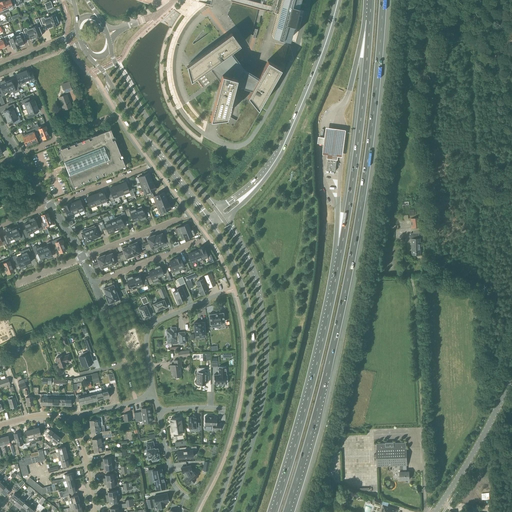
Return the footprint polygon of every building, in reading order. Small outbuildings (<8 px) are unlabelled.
[(4,0),(0,1),(0,3),(3,11),(4,14),(9,12),(8,9),(4,0)] [(4,0),(8,9),(9,12),(14,10),(13,8),(16,7),(14,1),(11,2),(10,0),(4,0)] [(299,0),(278,0),(276,11),(275,13),(278,14),(272,35),(289,40),(297,10),(299,0)] [(54,27),(59,24),(58,22),(59,22),(56,16),(55,14),(49,16),(51,21),(54,27)] [(48,29),(54,27),(51,21),(49,16),(44,18),(44,17),(40,18),(43,24),(45,23),(48,29)] [(37,25),(32,27),(36,37),(42,35),(41,33),(39,27),(42,26),(39,18),(35,20),(37,25)] [(31,40),(36,37),(32,27),(27,29),(26,28),(23,29),(25,35),(28,34),(31,40)] [(25,38),(22,32),(19,33),(20,35),(14,37),(18,47),(24,44),(22,39),(25,38)] [(212,110),(210,118),(218,117),(226,116),(234,85),(251,89),(248,94),(247,96),(257,108),(261,101),(280,68),(267,60),(258,76),(244,68),(231,51),(240,45),(231,32),(186,65),(188,71),(190,81),(193,79),(210,67),(220,81),(212,110)] [(13,33),(4,36),(7,42),(9,41),(12,47),(13,49),(18,47),(14,37),(13,33)] [(287,54),(292,56),(296,42),(291,40),(287,54)] [(27,70),(22,72),(25,81),(28,80),(29,82),(35,80),(33,74),(32,72),(31,71),(28,72),(27,70)] [(26,82),(25,81),(22,72),(16,75),(18,80),(15,81),(17,85),(17,87),(18,87),(19,86),(20,86),(20,84),(22,84),(26,82)] [(0,90),(0,91),(2,96),(5,95),(4,93),(9,91),(6,82),(5,80),(5,81),(4,80),(0,82),(0,83),(1,86),(2,89),(0,90)] [(9,91),(10,92),(13,91),(14,93),(19,91),(18,87),(17,87),(17,85),(14,86),(11,80),(6,82),(9,91)] [(65,93),(72,90),(69,82),(62,84),(65,93)] [(63,110),(72,107),(67,94),(59,97),(63,110)] [(26,109),(36,105),(34,99),(28,101),(27,99),(21,101),(23,104),(24,103),(26,109)] [(8,106),(9,109),(4,111),(6,117),(15,113),(15,114),(17,113),(15,108),(14,107),(15,107),(14,104),(8,106)] [(27,115),(28,118),(34,116),(33,113),(38,111),(36,105),(26,109),(26,110),(28,115),(27,115)] [(16,117),(15,114),(15,113),(6,117),(8,123),(13,121),(14,121),(15,124),(21,121),(18,116),(16,117)] [(38,127),(35,128),(38,134),(40,132),(43,139),(45,138),(45,139),(49,137),(48,133),(47,133),(46,130),(47,129),(45,125),(38,127)] [(327,154),(327,158),(337,159),(338,156),(342,156),(346,129),(326,126),(325,136),(318,135),(317,142),(324,143),(322,154),(327,154)] [(35,128),(27,131),(27,132),(32,144),(32,143),(33,144),(37,142),(36,142),(37,141),(35,135),(38,134),(35,128)] [(112,132),(111,133),(110,133),(109,131),(109,130),(98,134),(96,135),(91,137),(92,139),(89,140),(89,138),(84,140),(85,142),(82,143),(81,141),(77,143),(78,145),(75,146),(74,144),(69,145),(70,148),(68,149),(67,146),(62,148),(63,150),(62,151),(60,152),(60,151),(60,153),(59,154),(61,160),(63,160),(64,162),(65,164),(66,167),(66,166),(68,166),(69,168),(67,169),(69,174),(70,176),(68,177),(70,184),(72,183),(73,185),(74,184),(73,184),(76,183),(77,185),(81,183),(81,181),(83,180),(84,182),(89,180),(88,178),(90,177),(91,179),(96,178),(95,175),(98,174),(99,177),(103,175),(102,173),(105,171),(106,174),(110,172),(110,171),(113,171),(123,167),(123,166),(122,164),(124,163),(122,158),(120,159),(119,156),(121,156),(119,151),(117,152),(116,149),(118,148),(115,140),(112,140),(111,138),(114,137),(112,132)] [(22,135),(21,133),(18,134),(16,135),(18,140),(20,139),(21,140),(24,139),(26,146),(27,145),(27,146),(31,144),(32,144),(27,132),(22,135)] [(335,171),(337,160),(328,158),(326,170),(335,171)] [(151,179),(149,173),(138,177),(140,183),(151,179)] [(151,179),(140,183),(142,188),(153,184),(152,182),(151,179)] [(131,187),(128,188),(126,182),(120,184),(124,195),(130,193),(131,196),(134,195),(131,187)] [(145,196),(148,195),(151,194),(150,192),(156,189),(154,183),(153,184),(142,188),(145,196)] [(124,195),(120,184),(115,186),(119,197),(124,195)] [(111,194),(108,195),(109,198),(111,202),(114,200),(114,199),(119,197),(115,186),(109,188),(110,190),(111,194)] [(103,191),(97,193),(102,204),(107,202),(106,200),(108,199),(107,196),(105,197),(103,192),(103,191)] [(154,196),(153,197),(155,202),(166,198),(163,192),(154,196)] [(93,195),(92,195),(96,206),(101,204),(102,204),(97,193),(95,194),(93,195)] [(92,195),(87,198),(87,200),(89,203),(91,208),(96,206),(92,195)] [(166,198),(155,202),(157,208),(168,203),(166,198)] [(80,200),(75,202),(79,213),(84,211),(81,201),(80,200)] [(75,202),(72,203),(70,204),(69,203),(69,204),(74,215),(79,213),(75,202)] [(168,203),(157,208),(159,213),(161,212),(162,215),(166,214),(165,211),(171,208),(168,203)] [(66,218),(74,215),(69,204),(64,206),(66,212),(63,213),(62,213),(66,218)] [(141,206),(135,208),(140,221),(146,218),(141,206)] [(129,208),(124,210),(127,217),(131,215),(133,221),(139,218),(135,208),(129,211),(129,210),(129,208)] [(41,223),(43,229),(49,227),(49,226),(53,224),(51,220),(50,220),(49,217),(49,216),(48,212),(43,214),(44,214),(43,215),(41,215),(44,222),(41,223)] [(125,226),(124,225),(120,215),(115,218),(119,228),(124,226),(125,226)] [(29,220),(33,232),(34,232),(33,231),(39,229),(39,231),(42,229),(40,224),(37,225),(34,218),(33,218),(29,219),(29,220)] [(118,229),(119,228),(115,218),(109,220),(114,230),(118,229)] [(412,229),(421,228),(420,218),(411,219),(412,229)] [(28,234),(33,232),(29,220),(29,222),(24,224),(27,231),(24,232),(26,238),(29,236),(28,234)] [(109,220),(104,222),(108,231),(108,233),(114,230),(109,220)] [(175,229),(177,235),(193,229),(191,229),(190,230),(188,224),(175,229)] [(87,228),(92,240),(93,240),(92,239),(94,238),(95,240),(100,237),(99,236),(95,225),(94,225),(87,228)] [(15,240),(10,228),(9,227),(5,229),(6,229),(5,230),(7,236),(5,238),(7,244),(10,242),(9,241),(15,239),(15,240)] [(10,228),(15,240),(21,238),(21,240),(24,238),(22,232),(19,234),(16,227),(11,229),(10,228)] [(85,243),(92,240),(87,228),(88,230),(83,232),(82,229),(75,232),(80,241),(81,241),(80,239),(81,239),(83,238),(85,243)] [(185,239),(195,235),(193,229),(177,235),(183,233),(185,239)] [(155,236),(155,237),(159,246),(159,248),(166,245),(165,244),(171,241),(169,235),(164,237),(163,236),(162,234),(163,234),(162,232),(156,234),(157,236),(155,236)] [(419,238),(419,233),(410,234),(410,239),(412,239),(412,254),(421,254),(420,238),(419,238)] [(159,246),(154,235),(147,238),(149,243),(144,245),(146,251),(152,249),(159,246)] [(57,246),(60,252),(61,252),(62,252),(66,251),(64,246),(64,247),(63,243),(61,238),(52,241),(54,247),(57,246)] [(42,245),(41,245),(46,258),(47,257),(47,258),(51,256),(52,256),(49,249),(52,248),(50,242),(47,243),(47,244),(42,246),(42,245)] [(146,251),(144,245),(141,246),(142,249),(139,250),(136,243),(129,245),(134,257),(139,256),(138,253),(140,253),(143,251),(143,253),(146,251)] [(46,258),(41,245),(36,247),(35,246),(32,247),(35,253),(38,252),(40,258),(46,256),(46,258)] [(119,255),(121,261),(127,259),(127,258),(133,255),(134,258),(134,257),(129,245),(129,246),(127,247),(127,246),(121,248),(122,250),(123,249),(124,253),(119,255)] [(198,249),(203,260),(208,258),(208,256),(204,247),(198,249)] [(21,255),(22,255),(25,264),(26,264),(31,262),(28,255),(31,254),(29,248),(20,252),(21,255)] [(197,262),(203,260),(198,249),(198,250),(196,251),(193,252),(197,262)] [(104,255),(109,267),(116,265),(116,264),(121,261),(119,255),(120,258),(114,260),(112,254),(113,254),(112,252),(106,254),(107,256),(105,256),(104,255)] [(188,254),(188,256),(192,264),(197,262),(193,252),(188,254)] [(21,255),(16,257),(16,255),(13,257),(15,263),(18,261),(20,268),(21,268),(22,268),(26,267),(25,266),(26,266),(26,264),(25,264),(22,255),(21,255)] [(109,267),(104,255),(97,258),(99,263),(93,265),(95,269),(101,266),(102,269),(108,267),(109,267)] [(180,256),(174,259),(175,259),(178,268),(179,270),(184,268),(184,266),(180,256)] [(11,264),(13,263),(11,257),(2,261),(4,267),(5,266),(6,270),(5,270),(7,274),(11,272),(13,271),(10,265),(11,264)] [(175,259),(169,262),(170,263),(173,273),(179,270),(178,268),(175,259)] [(160,264),(153,267),(155,270),(158,277),(166,273),(169,282),(172,280),(171,279),(167,269),(162,271),(160,264)] [(155,270),(149,272),(150,277),(147,278),(149,285),(153,283),(153,282),(159,279),(158,277),(155,270)] [(192,274),(184,277),(189,289),(193,287),(190,279),(193,278),(192,274)] [(209,288),(215,285),(211,274),(204,276),(207,283),(204,284),(203,279),(197,282),(198,286),(198,287),(199,290),(200,290),(202,295),(208,292),(206,288),(209,286),(209,288)] [(133,278),(132,275),(126,278),(131,290),(137,288),(133,278)] [(133,278),(137,288),(143,285),(139,276),(133,278)] [(106,296),(118,291),(115,284),(113,285),(111,282),(107,284),(108,287),(104,289),(104,288),(102,289),(104,294),(106,293),(107,295),(106,296)] [(177,304),(178,304),(182,302),(182,301),(182,300),(187,298),(184,292),(183,290),(182,287),(177,289),(178,290),(172,292),(177,303),(177,304)] [(118,291),(106,296),(109,303),(116,300),(121,298),(118,291)] [(143,319),(150,316),(146,305),(145,304),(148,302),(146,297),(141,299),(144,304),(142,305),(143,306),(139,308),(143,319)] [(153,304),(156,311),(167,307),(164,300),(153,304)] [(223,313),(223,312),(222,312),(222,313),(218,313),(214,314),(209,314),(209,315),(210,323),(210,324),(211,324),(211,327),(216,327),(216,323),(224,322),(223,313)] [(195,335),(196,339),(200,339),(199,335),(205,334),(204,322),(203,322),(194,323),(195,335)] [(184,341),(185,341),(184,332),(178,333),(179,335),(176,335),(176,327),(171,328),(171,330),(166,330),(166,331),(165,332),(166,335),(167,335),(167,341),(172,341),(172,344),(177,343),(179,342),(179,344),(184,343),(184,341)] [(85,341),(89,352),(93,350),(89,339),(85,341)] [(25,343),(21,344),(19,345),(21,352),(21,351),(27,349),(25,343)] [(187,356),(188,360),(187,364),(190,364),(190,361),(190,358),(190,356),(189,350),(178,352),(179,357),(187,356)] [(90,353),(89,354),(86,355),(86,354),(82,355),(82,356),(79,357),(82,366),(84,366),(92,363),(91,363),(93,362),(90,353)] [(58,362),(59,368),(66,365),(65,362),(66,362),(67,362),(71,361),(69,355),(63,357),(63,355),(56,358),(56,359),(55,360),(56,362),(57,363),(58,362)] [(174,365),(170,365),(171,371),(171,370),(172,378),(181,377),(180,367),(181,367),(180,360),(173,360),(174,365)] [(219,366),(219,375),(214,375),(214,384),(219,384),(219,385),(223,385),(223,384),(227,384),(227,375),(226,375),(226,366),(219,366)] [(205,372),(205,368),(201,368),(201,372),(196,372),(197,372),(197,375),(197,381),(197,384),(196,384),(196,385),(201,385),(202,385),(206,385),(206,384),(205,384),(205,383),(208,383),(208,376),(205,376),(205,375),(205,372),(206,372),(205,372)] [(8,378),(0,380),(0,387),(10,384),(8,378)] [(103,386),(101,386),(102,391),(103,399),(110,397),(108,393),(112,392),(111,387),(110,386),(109,385),(108,386),(107,387),(107,388),(107,390),(104,390),(104,388),(103,388),(103,386)] [(91,402),(98,400),(96,393),(95,390),(89,391),(90,394),(91,402)] [(84,396),(86,403),(91,402),(90,394),(86,395),(86,392),(83,392),(84,396)] [(65,395),(65,405),(71,406),(71,403),(74,403),(73,394),(71,394),(71,395),(65,394),(65,395)] [(79,405),(86,403),(84,396),(81,396),(80,394),(77,395),(78,397),(79,402),(79,405)] [(14,395),(8,397),(10,408),(17,406),(15,398),(14,398),(14,395)] [(33,397),(26,398),(27,405),(34,404),(33,397)] [(144,423),(152,422),(149,407),(144,408),(143,409),(141,409),(141,411),(142,411),(134,413),(135,422),(139,421),(139,419),(143,419),(144,423)] [(97,419),(89,420),(90,427),(103,425),(101,417),(97,417),(97,419)] [(192,417),(188,417),(189,428),(193,428),(193,431),(199,431),(199,430),(201,430),(201,426),(199,426),(199,425),(196,425),(195,418),(192,418),(192,417)] [(213,417),(208,417),(205,417),(204,425),(204,430),(212,430),(212,431),(220,431),(221,423),(220,423),(216,423),(217,418),(216,418),(213,417)] [(173,433),(174,433),(174,436),(179,436),(178,432),(183,431),(181,418),(170,420),(173,433)] [(103,425),(90,427),(91,433),(102,432),(105,431),(104,425),(103,425)] [(39,428),(32,429),(36,443),(40,442),(39,439),(38,439),(38,436),(41,435),(39,428)] [(51,440),(55,434),(50,430),(47,428),(44,433),(44,434),(51,440)] [(32,429),(26,431),(28,438),(29,441),(31,441),(32,444),(32,446),(36,445),(36,443),(32,429)] [(15,434),(14,434),(17,446),(22,444),(23,444),(22,440),(22,439),(22,438),(21,437),(20,432),(19,433),(18,432),(15,432),(15,433),(15,434)] [(44,448),(44,449),(48,448),(53,442),(56,444),(61,438),(55,434),(51,440),(48,443),(45,447),(44,448)] [(8,436),(2,437),(3,440),(3,442),(6,452),(8,451),(6,444),(10,443),(10,442),(11,442),(10,439),(9,439),(8,436)] [(148,449),(146,449),(148,458),(153,457),(153,459),(159,458),(158,452),(158,449),(157,449),(157,448),(154,449),(153,442),(146,443),(148,449)] [(406,442),(377,444),(377,467),(400,466),(400,480),(410,479),(409,471),(407,471),(406,442)] [(104,444),(93,446),(94,452),(104,451),(105,455),(111,454),(110,450),(106,451),(105,444),(104,444)] [(49,454),(48,455),(49,457),(51,457),(66,453),(65,446),(58,448),(58,452),(49,454)] [(180,448),(180,451),(177,451),(178,459),(182,458),(182,459),(187,458),(193,457),(192,451),(193,451),(193,446),(179,448),(180,448)] [(68,459),(66,453),(51,457),(51,459),(54,458),(54,459),(58,458),(59,461),(61,461),(68,459)] [(67,468),(66,466),(70,465),(68,459),(61,461),(62,467),(63,467),(63,469),(67,468)] [(196,480),(195,479),(196,477),(195,476),(197,474),(194,471),(192,473),(191,472),(190,466),(181,468),(182,473),(184,472),(184,473),(186,476),(187,477),(184,480),(188,485),(190,483),(191,484),(196,480)] [(156,489),(165,487),(161,468),(151,471),(153,483),(155,483),(156,489)] [(73,479),(72,473),(65,475),(65,478),(59,480),(60,482),(66,481),(73,479)] [(0,481),(0,491),(6,485),(8,483),(5,481),(8,478),(6,476),(1,481),(0,481)] [(6,485),(0,491),(4,496),(10,490),(10,489),(12,488),(11,488),(12,487),(8,483),(6,485)] [(62,491),(59,492),(61,498),(64,497),(69,495),(68,493),(77,491),(75,485),(68,487),(65,487),(66,491),(62,492),(62,491)] [(24,492),(19,497),(14,504),(19,508),(24,501),(22,499),(26,494),(24,492)] [(9,500),(14,504),(19,497),(14,493),(9,500)] [(69,495),(64,497),(65,501),(68,501),(69,504),(79,501),(78,495),(70,497),(71,498),(70,498),(69,495)] [(147,500),(148,508),(154,507),(153,504),(155,503),(156,505),(157,504),(158,508),(165,507),(164,503),(168,502),(167,495),(162,496),(161,495),(154,496),(154,499),(152,500),(152,499),(147,500)] [(29,496),(24,501),(19,508),(23,511),(24,511),(30,506),(27,503),(31,498),(29,496)] [(79,501),(69,504),(70,508),(71,510),(81,508),(79,501)] [(30,506),(24,511),(32,511),(35,510),(34,509),(36,508),(37,506),(32,503),(30,506)]
